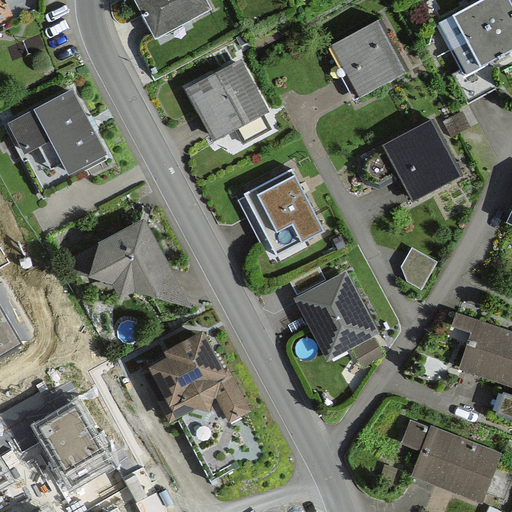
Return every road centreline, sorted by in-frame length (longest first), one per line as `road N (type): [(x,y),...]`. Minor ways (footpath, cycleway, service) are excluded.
road 1 (residential): [(316,456),(99,49),(89,0)]
road 2 (residential): [(417,330),(296,111)]
road 3 (residential): [(417,330),(511,160)]
road 4 (residential): [(316,456),(357,424),(417,330)]
